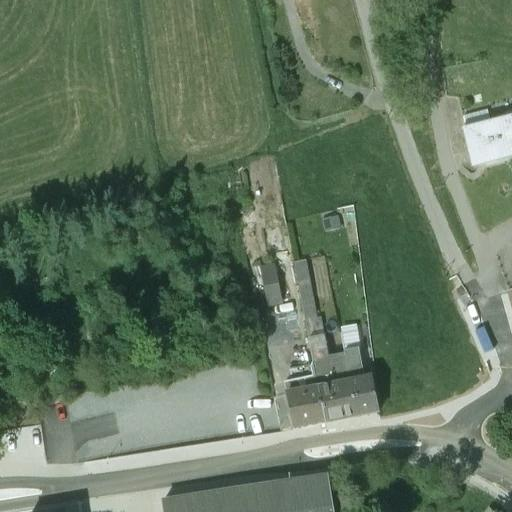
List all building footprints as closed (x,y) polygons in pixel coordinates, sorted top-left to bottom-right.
[(465,132),(490,125),(487,113),(462,120),(465,132)] [(465,132),(474,167),(511,156),(511,119),(490,125),(465,132)] [(313,369),(326,367),(307,261),(293,264),(313,369)] [(276,267),(262,270),(269,306),(283,303),(276,267)] [(345,363),(349,381),(356,416),(377,412),(370,377),(362,379),(356,348),(343,351),(345,363)] [(317,388),(349,381),(345,363),(326,367),(313,369),(317,388)] [(324,423),(356,416),(349,381),(317,388),(324,423)] [(293,429),(324,423),(317,388),(286,394),(293,429)] [(239,491),(162,503),(163,511),(332,511),(328,478),(283,485),(283,482),(274,483),(274,486),(265,487),(265,484),(256,486),(257,489),(248,490),(247,487),(238,488),(239,491)]
